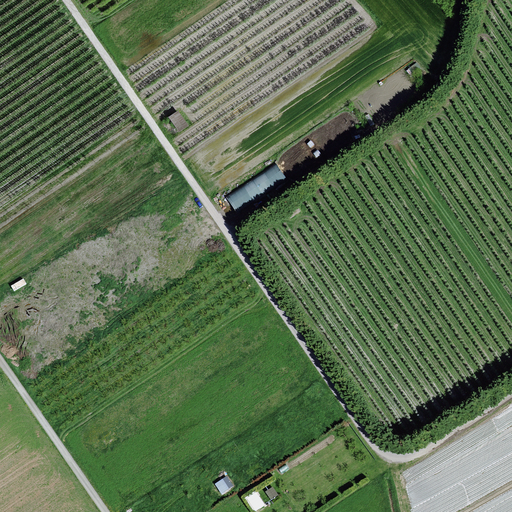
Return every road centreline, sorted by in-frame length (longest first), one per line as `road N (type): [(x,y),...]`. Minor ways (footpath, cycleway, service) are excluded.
road 1 (track): [(67,0),(373,445),(388,455),(413,455),(511,391)]
road 2 (track): [(0,358),(106,511)]
